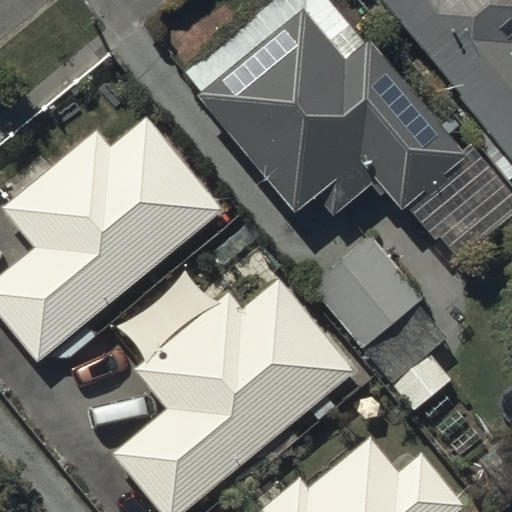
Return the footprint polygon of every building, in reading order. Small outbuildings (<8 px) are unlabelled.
[(511,0),(379,0),(511,160),(511,0)] [(300,6),(198,89),(292,204),(313,187),(331,210),(372,177),(394,204),(417,184),(424,193),(444,177),(436,168),(458,150),(363,35),(339,54),(300,6)] [(94,125),(0,202),(0,206),(31,244),(0,269),(0,315),(35,358),(221,206),(145,113),(108,143),(94,125)] [(363,234),(306,282),(390,380),(447,332),(363,234)] [(226,288),(131,366),(164,405),(109,450),(161,511),(176,511),(354,366),(277,273),(239,305),(226,288)] [(306,484),(297,473),(249,511),(449,511),(462,502),(419,449),(396,468),(367,434),(306,484)]
